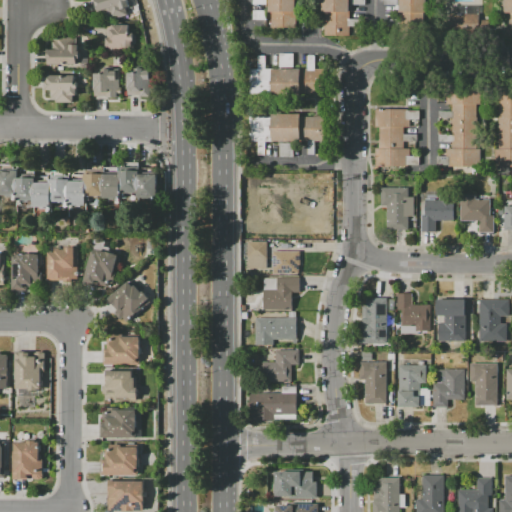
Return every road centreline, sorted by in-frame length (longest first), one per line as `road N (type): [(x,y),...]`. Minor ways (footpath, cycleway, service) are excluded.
road 1 (primary): [(221,511),(220,106),(210,0)]
road 2 (residential): [(361,67),(353,90),(352,229),(360,254),(335,296),(333,362),(349,511)]
road 3 (primary): [(187,129),(188,511)]
road 4 (residential): [(75,320),(72,510)]
road 5 (residential): [(343,443),(511,443)]
road 6 (residential): [(361,67),(379,59),(511,60)]
road 7 (residential): [(360,254),(511,263)]
road 8 (residential): [(166,129),(20,126)]
road 9 (primary): [(167,0),(187,129)]
road 10 (residential): [(21,0),(20,126)]
road 11 (tertiary): [(221,446),(343,443)]
